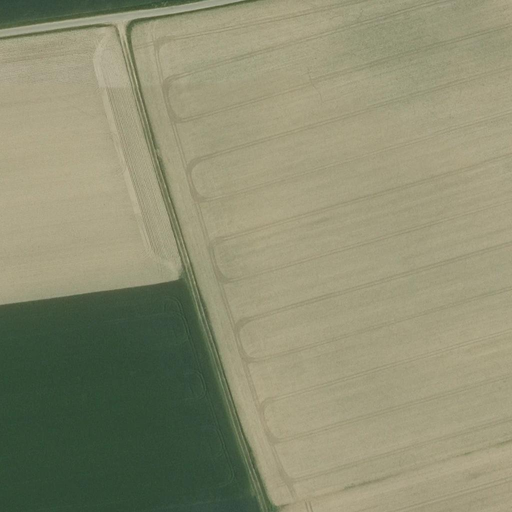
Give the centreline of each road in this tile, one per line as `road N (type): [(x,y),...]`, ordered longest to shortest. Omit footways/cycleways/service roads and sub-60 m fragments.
road 1 (track): [(265,511),(133,81),(121,18)]
road 2 (unclassified): [(215,0),(0,35)]
